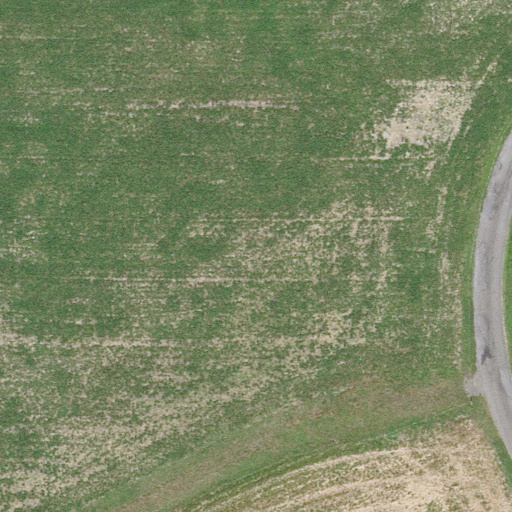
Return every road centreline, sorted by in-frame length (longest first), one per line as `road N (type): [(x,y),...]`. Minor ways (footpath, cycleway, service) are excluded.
road 1 (track): [(503,380),(332,415),(254,443),(128,511)]
road 2 (unclassified): [(511,410),(487,279),(511,166)]
